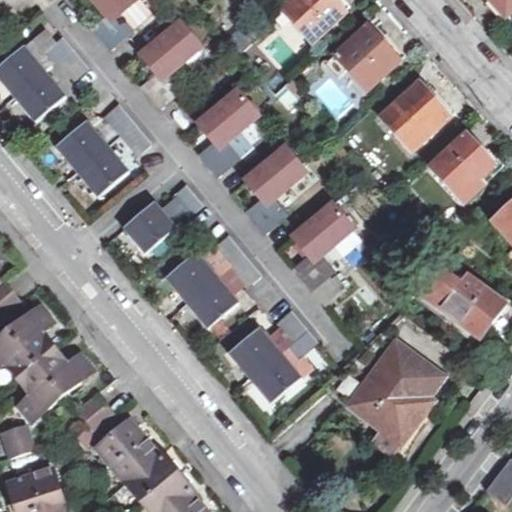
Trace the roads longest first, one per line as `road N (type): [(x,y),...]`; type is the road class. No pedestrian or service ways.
road 1 (residential): [(278,511),(65,259)]
road 2 (residential): [(330,322),(191,156)]
road 3 (residential): [(191,156),(55,0)]
road 4 (residential): [(65,259),(191,156)]
road 5 (residential): [(430,511),(511,400)]
road 6 (residential): [(428,0),(511,95)]
